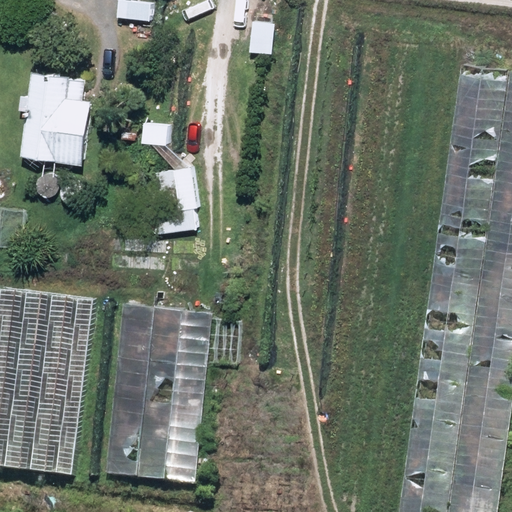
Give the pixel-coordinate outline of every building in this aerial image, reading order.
[(257,20),(254,51),(276,53),(279,22),(257,20)] [(501,511),(511,432),(511,72),(463,66),(402,511),(501,511)] [(31,110),(26,155),(88,163),(95,99),(87,98),(89,80),(73,78),(74,75),(37,71),(34,95),(26,94),(24,109),(31,110)] [(148,122),(146,142),(171,144),(173,124),(148,122)] [(197,167),(162,171),(167,212),(158,213),(160,232),(201,228),(198,207),(201,206),(197,167)] [(0,207),(0,244),(25,247),(29,210),(0,207)] [(0,468),(80,477),(98,295),(0,285),(0,468)] [(128,298),(109,480),(200,489),(218,308),(128,298)]
